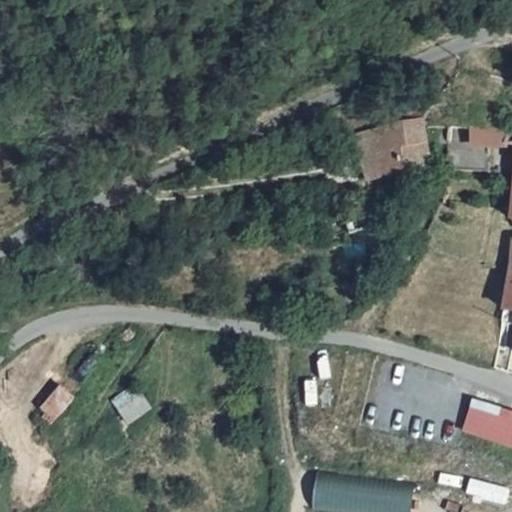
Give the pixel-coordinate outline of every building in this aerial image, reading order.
[(436,136),(423,88),(383,102),(396,149),(436,136)] [(396,149),(383,102),(364,109),(378,155),(396,149)] [(453,116),(449,142),(490,147),(493,121),(453,116)] [(378,155),(343,167),(356,209),(392,200),(378,155)] [(511,382),(479,371),(470,397),(511,411),(511,382)] [(41,408),(49,423),(71,412),(63,396),(41,408)] [(317,511),(416,511),(419,481),(320,474),(317,511)]
